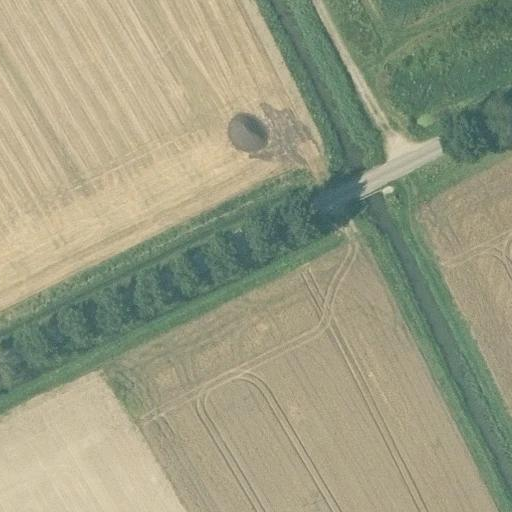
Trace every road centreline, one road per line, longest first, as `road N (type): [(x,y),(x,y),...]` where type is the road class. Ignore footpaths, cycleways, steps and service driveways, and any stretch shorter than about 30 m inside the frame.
road 1 (unclassified): [(0,360),(511,110)]
road 2 (track): [(398,165),(317,0)]
